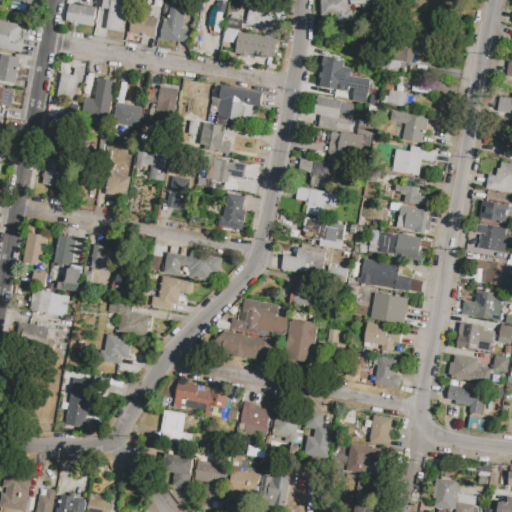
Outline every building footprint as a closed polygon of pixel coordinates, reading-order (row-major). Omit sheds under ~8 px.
[(111,0),(132,4),(127,33),(106,30),(111,0)] [(160,37),(164,18),(168,19),(171,0),(188,3),(183,29),(191,30),(188,43),(160,37)] [(350,0),(350,11),(354,11),(355,21),(338,21),(338,18),(322,18),(321,0),(350,0)] [(68,3),(98,9),(94,27),(78,24),(77,26),(71,25),(71,24),(64,22),(68,3)] [(246,25),(250,7),(279,14),(275,31),(246,25)] [(219,33),(213,32),(214,28),(209,27),(211,17),(216,17),(217,12),(222,13),(219,33)] [(155,38),(129,34),(132,15),(158,18),(155,38)] [(0,20),(22,24),(19,39),(23,40),(21,53),(0,49),(0,20)] [(238,38),(262,43),(259,59),(235,54),(238,38)] [(412,64),(395,61),(397,45),(414,48),(412,64)] [(0,81),(0,54),(20,58),(16,84),(0,81)] [(324,56),(337,58),(337,60),(346,61),(344,67),(353,68),(352,76),(372,80),(367,103),(352,100),(353,94),(319,87),(321,79),(319,78),(320,73),(322,73),(323,67),(322,67),(324,56)] [(56,97),(61,73),(73,76),(75,68),(85,70),(78,101),(56,97)] [(115,81),(107,121),(82,116),(86,97),(94,98),(99,78),(115,81)] [(0,105),(0,85),(14,88),(11,108),(0,105)] [(161,86),(179,89),(174,126),(155,123),(161,86)] [(221,86),(263,93),(260,107),(253,106),(249,124),(217,118),(218,113),(210,112),(215,86),(221,87),(221,86)] [(389,90),(408,93),(406,107),(387,105),(389,90)] [(318,96),(343,102),(342,102),(356,105),(350,133),(324,128),(325,124),(319,123),(321,115),(314,114),(318,96)] [(511,98),(500,97),(498,113),(511,114),(511,98)] [(116,103),(144,107),(140,130),(113,125),(116,103)] [(392,111),(430,118),(425,145),(403,141),(403,139),(397,138),(400,125),(397,125),(397,123),(390,122),(392,111)] [(204,122),(226,127),(223,141),(232,143),(229,157),(204,152),(205,146),(200,145),(204,122)] [(373,124),(358,122),(357,134),(371,137),(373,124)] [(329,153),(369,156),(371,136),(330,133),(329,153)] [(396,149),(411,152),(412,146),(437,151),(434,163),(422,161),(419,177),(392,172),(396,149)] [(138,152),(169,157),(164,182),(149,179),(152,165),(148,165),(148,167),(136,165),(138,152)] [(42,184),(47,160),(54,161),(54,159),(65,162),(63,172),(65,173),(62,184),(61,184),(60,188),(42,184)] [(214,159),(231,162),(231,161),(247,164),(244,179),(230,177),(228,187),(209,184),(214,159)] [(299,159),(339,165),(336,190),(309,186),(311,174),(297,172),(299,159)] [(502,162),(511,163),(511,194),(486,190),(489,174),(496,175),(498,168),(501,168),(502,162)] [(103,163),(115,166),(113,174),(131,177),(127,199),(105,195),(108,180),(100,178),(103,163)] [(174,177),(192,180),(186,210),(172,208),(173,203),(169,203),(174,177)] [(397,184),(419,188),(415,206),(391,202),(393,191),(395,192),(397,184)] [(336,206),(338,192),(297,188),(296,200),(307,201),(306,214),(323,216),(325,205),(336,206)] [(218,227),(220,213),(222,213),(225,193),(245,197),(243,209),(246,210),(243,231),(218,227)] [(482,200),(509,205),(506,223),(479,219),(482,200)] [(401,206),(429,211),(427,221),(431,222),(429,231),(426,231),(425,234),(417,233),(417,232),(397,228),(401,206)] [(342,251),(320,247),(321,242),(314,240),(314,238),(306,236),(307,231),(304,231),(306,217),(319,220),(319,221),(329,223),(328,228),(345,231),(342,251)] [(477,224),(489,226),(511,230),(508,254),(478,248),(480,234),(476,233),(477,224)] [(29,233),(48,237),(43,264),(38,263),(38,265),(24,262),(29,233)] [(399,234),(409,235),(409,236),(421,238),(419,251),(423,251),(421,264),(395,259),(399,234)] [(59,236),(77,239),(73,264),(72,266),(69,266),(54,263),(59,236)] [(91,267),(94,245),(116,249),(112,271),(91,267)] [(326,253),(322,277),(282,270),(284,255),(297,258),(299,248),(326,253)] [(168,253),(191,257),(192,252),(222,257),(218,283),(189,277),(190,270),(188,270),(189,266),(181,265),(179,276),(164,273),(168,253)] [(364,259),(386,262),(387,260),(401,262),(399,275),(410,277),(408,291),(372,285),(372,287),(359,285),(364,259)] [(475,259),(511,265),(511,290),(481,284),(483,270),(473,269),(475,259)] [(120,262),(132,264),(129,285),(117,283),(120,262)] [(59,290),(60,281),(66,282),(69,266),(72,266),(73,264),(84,266),(79,294),(59,290)] [(34,272),(47,274),(45,286),(32,284),(34,272)] [(163,277),(194,282),(189,313),(151,307),(153,296),(160,297),(163,277)] [(290,304),(292,292),(296,292),(297,284),(319,288),(315,309),(290,304)] [(462,316),(465,301),(474,303),(477,289),(506,294),(501,322),(462,316)] [(35,290),(53,293),(53,294),(69,297),(66,315),(49,312),(49,313),(31,310),(35,290)] [(375,293),(408,299),(403,325),(370,319),(375,293)] [(221,328),(231,330),(233,319),(241,321),(245,299),(281,305),(271,364),(217,355),(221,328)] [(148,337),(115,332),(118,313),(109,312),(111,302),(135,306),(134,312),(145,314),(145,316),(151,317),(148,337)] [(291,321),(292,321),(293,319),(320,324),(313,364),(286,360),(288,349),(286,348),(291,321)] [(23,323),(51,329),(47,347),(20,341),(23,323)] [(368,323),(388,326),(388,329),(402,331),(399,344),(394,343),(392,352),(381,351),(382,346),(364,343),(368,323)] [(460,323),(484,327),(483,331),(494,332),(491,353),(456,347),(460,323)] [(109,335),(132,339),(128,358),(124,358),(122,365),(99,361),(102,350),(106,350),(109,335)] [(454,356),(478,360),(477,364),(485,365),(484,367),(491,368),(488,385),(448,378),(450,362),(453,363),(454,356)] [(379,358),(397,360),(394,376),(400,377),(399,388),(375,384),(379,358)] [(75,378),(94,382),(85,431),(66,427),(75,378)] [(179,382),(200,386),(199,391),(228,396),(224,417),(205,414),(206,412),(187,408),(186,410),(174,408),(179,382)] [(449,385),(485,391),(481,415),(468,413),(469,406),(455,403),(456,401),(447,400),(449,385)] [(245,401),(256,403),(256,408),(271,411),(267,434),(252,431),(253,427),(241,425),(245,401)] [(308,410),(325,414),(322,425),(335,428),(328,460),(304,455),(309,436),(313,437),(314,430),(304,428),(308,410)] [(161,439),(191,443),(192,435),(183,433),(185,413),(164,411),(161,439)] [(276,411),(301,415),(298,431),(303,432),(301,445),(271,440),(276,411)] [(373,415),(393,419),(389,435),(391,436),(389,447),(368,443),(373,415)] [(350,444),(374,448),(368,481),(334,475),(338,454),(348,456),(350,444)] [(194,459),(189,487),(172,485),(174,473),(162,471),(164,454),(194,459)] [(198,461),(228,466),(223,498),(205,495),(207,484),(195,482),(198,461)] [(256,496),(258,473),(230,470),(228,493),(256,496)] [(26,511),(0,506),(2,493),(7,494),(8,489),(3,488),(7,472),(33,478),(26,511)] [(274,474),(291,476),(286,508),(266,505),(267,498),(259,496),(262,476),(274,478),(274,474)] [(436,479),(461,484),(456,511),(434,507),(435,499),(432,498),(436,479)] [(57,490),(53,511),(37,511),(39,495),(47,495),(47,489),(57,490)] [(88,511),(92,494),(116,499),(113,511),(88,511)] [(63,495),(76,498),(75,500),(89,503),(87,511),(57,511),(58,507),(60,508),(63,495)] [(508,496),(511,496),(511,511),(494,511),(497,500),(507,502),(508,496)]
